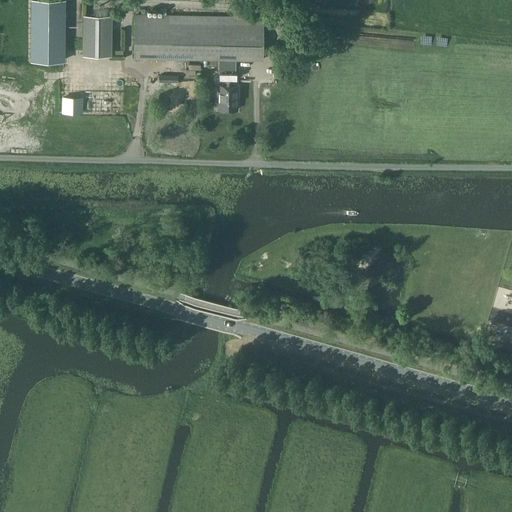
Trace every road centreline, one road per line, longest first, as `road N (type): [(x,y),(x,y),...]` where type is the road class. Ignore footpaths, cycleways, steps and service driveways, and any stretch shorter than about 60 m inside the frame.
road 1 (unclassified): [(511,401),(0,259)]
road 2 (unclassified): [(0,157),(511,168)]
road 3 (track): [(511,36),(100,0)]
road 4 (track): [(133,159),(146,68),(128,63),(132,0)]
